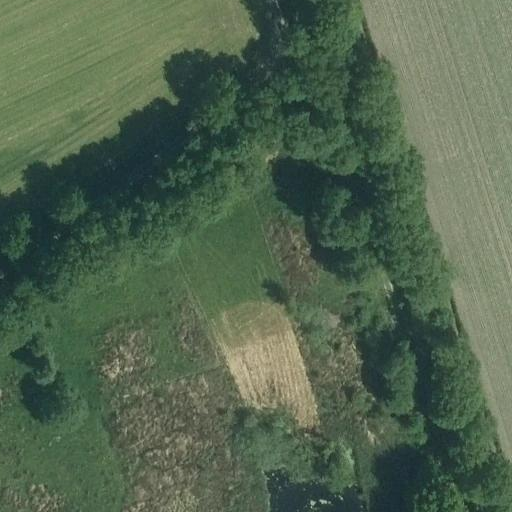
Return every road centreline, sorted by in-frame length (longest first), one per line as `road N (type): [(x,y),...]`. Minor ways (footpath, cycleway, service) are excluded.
road 1 (track): [(298,46),(468,511)]
road 2 (track): [(0,268),(109,195),(298,46)]
